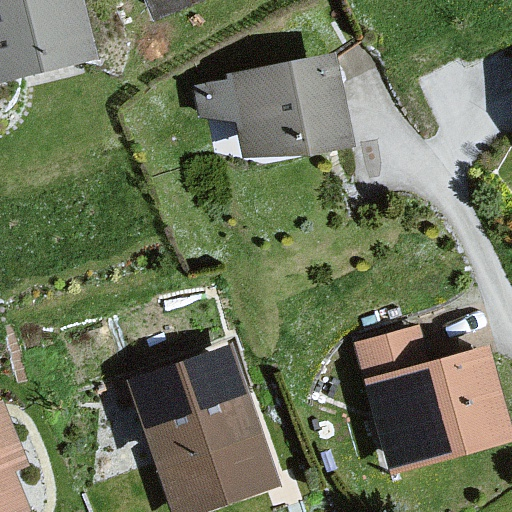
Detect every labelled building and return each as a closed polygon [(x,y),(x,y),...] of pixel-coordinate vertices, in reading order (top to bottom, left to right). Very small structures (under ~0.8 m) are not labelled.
[(91,0),(0,0),(0,95),(110,64),(91,0)] [(148,0),(162,33),(242,0),(148,0)] [(348,68),(240,91),(258,180),(366,158),(348,68)] [(511,404),(497,347),(369,381),(396,482),(511,451),(511,404)] [(240,352),(132,390),(175,511),(253,511),(292,499),(240,352)] [(49,511),(10,414),(0,418),(0,511),(49,511)]
